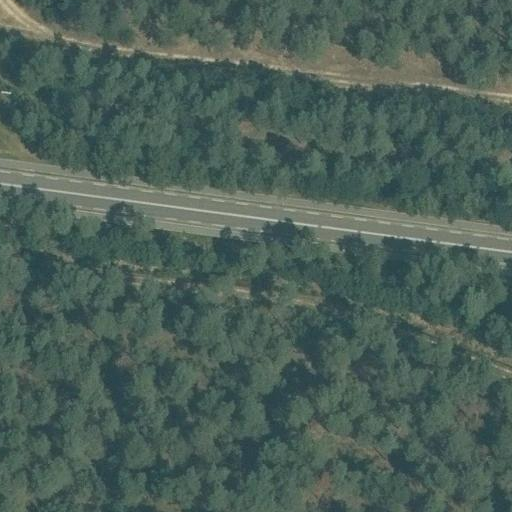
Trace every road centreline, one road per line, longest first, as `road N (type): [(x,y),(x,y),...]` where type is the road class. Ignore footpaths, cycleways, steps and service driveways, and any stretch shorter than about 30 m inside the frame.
road 1 (track): [(511,398),(0,321)]
road 2 (primary): [(0,183),(511,253)]
road 3 (track): [(27,32),(511,98)]
